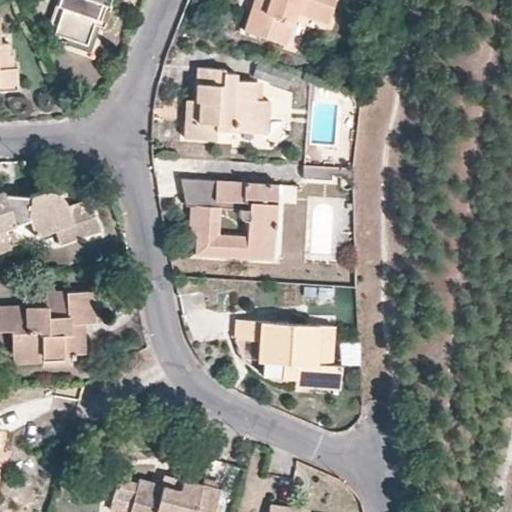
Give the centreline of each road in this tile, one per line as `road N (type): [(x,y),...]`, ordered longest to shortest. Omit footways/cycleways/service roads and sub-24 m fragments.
road 1 (residential): [(123,130),(169,348),(191,384),(220,410),(382,482),(383,511)]
road 2 (residential): [(123,130),(164,0)]
road 3 (residential): [(0,140),(123,130)]
